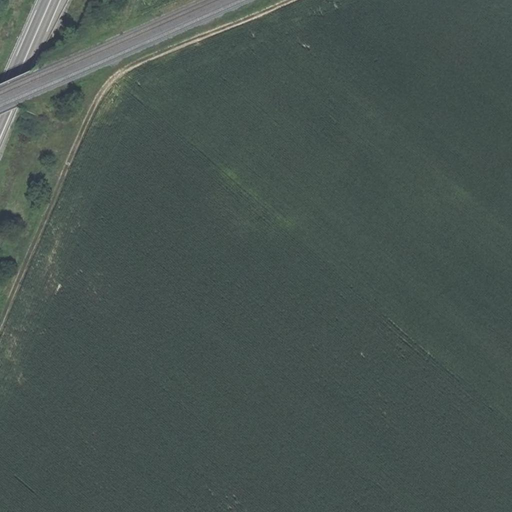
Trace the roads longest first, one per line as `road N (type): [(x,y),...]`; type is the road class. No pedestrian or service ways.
road 1 (track): [(291,0),(107,84),(0,323)]
road 2 (trunk): [(0,127),(56,0)]
